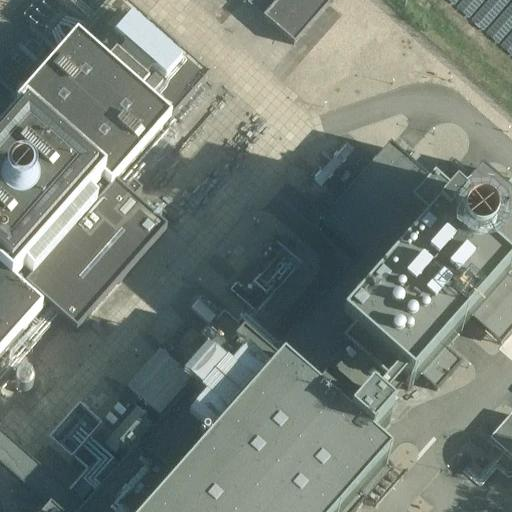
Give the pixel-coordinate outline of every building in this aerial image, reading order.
[(0,95),(0,362),(39,318),(48,308),(76,333),(165,233),(140,209),(133,203),(141,195),(132,188),(125,196),(115,187),(209,80),(119,0),(112,0),(16,110),(0,95)] [(251,0),(246,6),(293,47),(328,7),(319,0),(251,0)] [(356,511),(366,501),(394,471),(387,465),(368,447),(390,423),(380,415),(404,387),(409,391),(422,377),(438,392),(463,364),(446,349),(472,319),(501,345),(511,333),(511,199),(481,173),(451,207),(389,151),(338,209),(323,225),(318,231),(356,265),(271,361),(243,335),(222,359),(150,441),(140,432),(117,457),(128,467),(88,511),(356,511)] [(225,313),(214,326),(233,343),(244,331),(225,313)] [(159,354),(128,390),(160,418),(192,382),(159,354)] [(501,407),(482,426),(492,436),(511,416),(501,407)] [(135,413),(104,448),(115,457),(147,421),(137,411),(135,413)] [(511,417),(491,442),(509,458),(511,460),(511,459),(511,417)] [(0,435),(0,463),(52,510),(66,494),(0,435)] [(102,459),(70,496),(81,505),(113,469),(102,459)]
